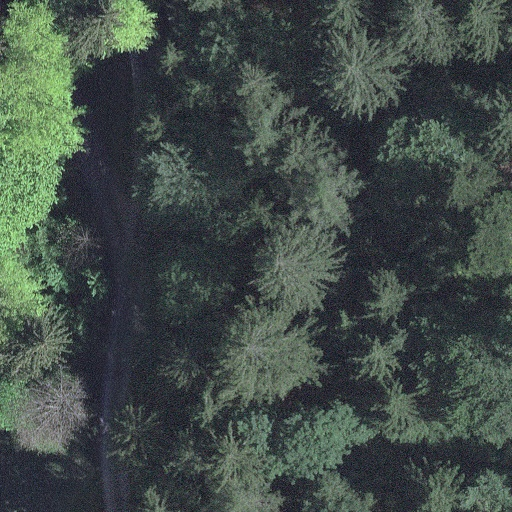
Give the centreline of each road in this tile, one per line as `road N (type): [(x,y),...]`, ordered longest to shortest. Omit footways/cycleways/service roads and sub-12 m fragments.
road 1 (track): [(121,0),(135,57),(142,181),(124,357),(125,511)]
road 2 (track): [(0,26),(51,67),(134,277)]
